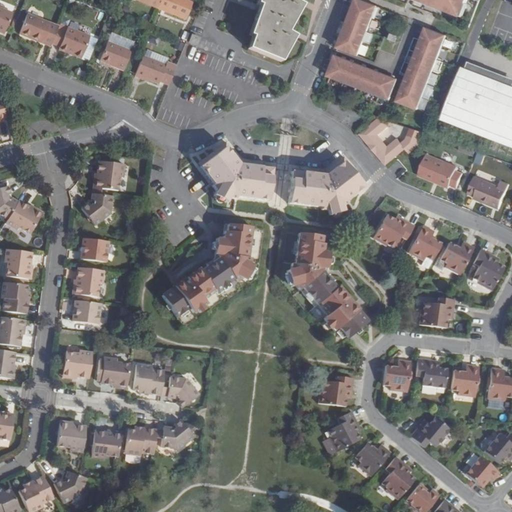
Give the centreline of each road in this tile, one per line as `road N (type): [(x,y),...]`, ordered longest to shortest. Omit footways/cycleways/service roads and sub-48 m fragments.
road 1 (residential): [(0,470),(32,444),(61,210),(47,145)]
road 2 (residential): [(293,111),(342,136),(388,187),(511,240)]
road 3 (residential): [(488,506),(370,409),(374,354),(391,337)]
road 4 (residential): [(0,56),(130,112)]
road 5 (residential): [(173,139),(245,115),(293,111)]
